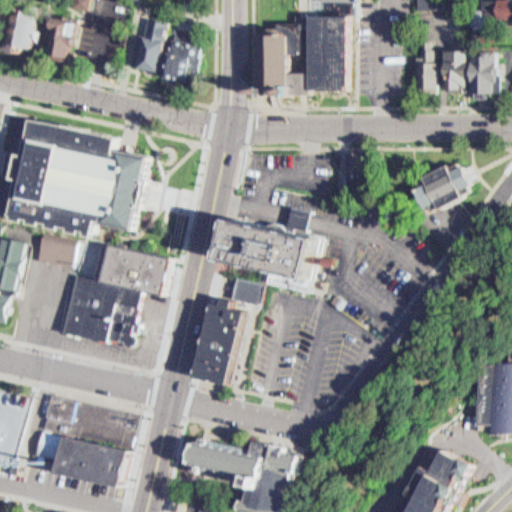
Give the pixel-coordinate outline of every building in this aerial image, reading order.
[(511,0),(490,0),(490,21),(511,20),(511,0)] [(4,35),(12,2),(36,8),(28,40),(4,35)] [(259,89),(258,30),(277,30),(277,16),(293,16),(293,7),(346,5),(348,87),(259,89)] [(43,47),(67,54),(78,15),(49,7),(46,22),(50,23),(43,47)] [(0,48),(3,50),(11,11),(0,8),(0,48)] [(47,12),(21,8),(17,45),(42,48),(47,12)] [(150,16),(146,32),(144,32),(136,64),(156,69),(167,20),(150,16)] [(85,24),(63,20),(55,58),(78,62),(85,24)] [(170,21),(161,77),(182,80),(185,64),(197,66),(204,27),(170,21)] [(421,36),(422,53),(417,53),(417,86),(436,85),(435,36),(421,36)] [(451,36),(451,44),(442,44),(442,85),(466,85),(466,36),(451,36)] [(470,49),(469,89),(491,89),(492,49),(470,49)] [(454,90),(475,90),(475,77),(480,77),(481,50),(455,50),(454,90)] [(483,93),(510,93),(510,51),(483,51),(483,93)] [(0,194),(17,113),(132,137),(129,150),(165,157),(150,230),(113,223),(110,238),(0,214),(0,194)] [(350,151),(349,187),(375,188),(376,152),(350,151)] [(468,167),(477,162),(482,171),(490,184),(480,190),(484,196),(460,209),(456,201),(442,209),(431,189),(446,181),(442,176),(466,163),(468,167)] [(231,260),(239,218),(335,238),(326,280),(231,260)] [(43,230),(82,239),(76,267),(37,259),(43,230)] [(0,246),(3,233),(32,239),(14,326),(0,323),(0,246)] [(117,243),(184,258),(177,294),(149,286),(109,279),(117,243)] [(149,286),(139,344),(66,331),(76,273),(149,286)] [(219,302),(233,305),(234,296),(248,299),(246,310),(262,313),(248,384),(204,376),(219,302)] [(511,351),(511,433),(480,436),(480,423),(471,422),(466,354),(511,351)] [(0,385),(36,393),(19,473),(2,470),(0,469),(0,385)] [(51,392),(146,411),(138,448),(44,430),(51,392)] [(138,448),(148,450),(142,485),(37,465),(44,430),(138,448)] [(193,437),(186,462),(246,478),(240,500),(278,510),(293,453),(269,446),(270,442),(243,435),(239,450),(193,437)] [(396,511),(406,494),(396,489),(412,457),(423,462),(433,444),(468,461),(442,511),(396,511)]
